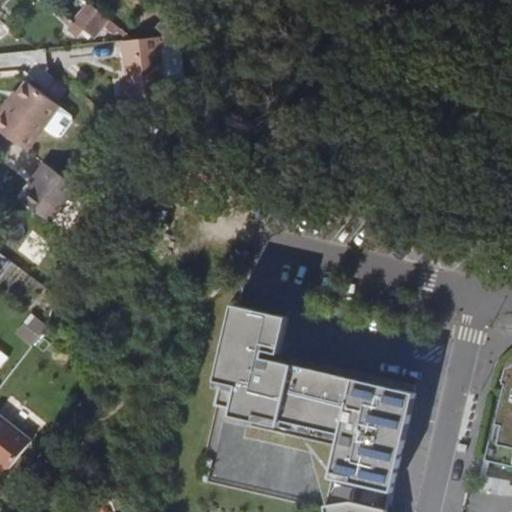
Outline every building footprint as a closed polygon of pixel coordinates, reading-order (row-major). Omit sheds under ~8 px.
[(197,1),(195,0),(176,0),(164,14),(168,17),(176,24),(197,1)] [(73,23),(86,35),(103,17),(90,5),(73,23)] [(176,24),(168,17),(160,26),(168,34),(176,24)] [(160,34),(122,38),(126,77),(121,78),(123,99),(166,94),(160,34)] [(19,91),(0,116),(0,127),(28,148),(45,124),(60,135),(76,114),(60,103),(27,79),(19,91)] [(0,116),(19,91),(14,87),(0,107),(0,116)] [(77,184),(45,160),(34,175),(37,178),(22,198),(51,219),(77,184)] [(390,511),(390,509),(395,490),(397,491),(421,391),(418,391),(268,355),(270,348),(285,351),(294,314),(239,302),(221,378),(225,379),(219,402),(237,406),(236,413),(259,418),(260,412),(345,433),(343,439),(343,443),(328,503),(329,511),(390,511)] [(52,328),(34,314),(17,336),(35,350),(52,328)] [(268,355),(418,391),(420,383),(285,351),(270,348),(268,355)] [(511,462),(511,378),(511,382),(511,381),(511,389),(504,422),(510,424),(506,441),(497,439),(492,458),(511,462)] [(345,433),(260,412),(259,418),(343,439),(345,433)] [(33,440),(0,413),(0,466),(3,469),(11,468),(33,440)] [(343,443),(251,421),(247,436),(314,451),(328,503),(343,443)] [(497,439),(506,441),(510,424),(504,422),(502,421),(497,439)] [(105,491),(117,498),(120,493),(114,477),(105,491)]
